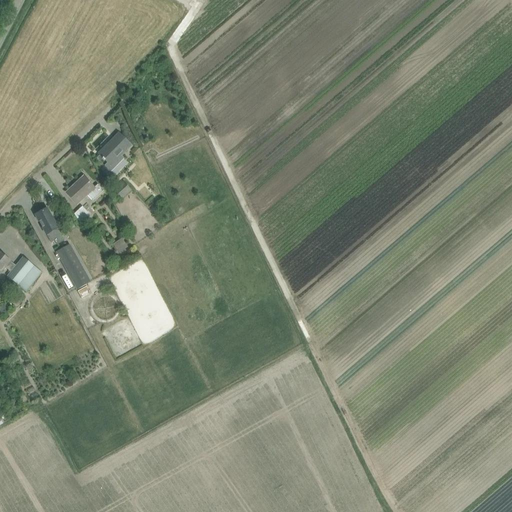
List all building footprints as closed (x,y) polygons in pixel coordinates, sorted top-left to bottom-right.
[(121,156),(131,146),(118,133),(108,144),(110,146),(100,156),(98,154),(107,163),(104,166),(111,172),(124,159),(121,156)] [(83,177),(66,193),(77,205),(87,196),(92,201),(103,191),(98,185),(94,188),(83,177)] [(113,190),(121,199),(131,191),(123,182),(113,190)] [(80,224),(90,215),(82,207),(74,214),(80,224)] [(35,215),(40,224),(51,243),(62,237),(51,218),(47,209),(35,215)] [(168,212),(162,215),(166,222),(172,219),(168,212)] [(119,254),(128,247),(122,239),(113,245),(119,254)] [(70,245),(56,252),(77,290),(90,282),(70,245)] [(10,261),(7,258),(0,253),(0,273),(5,267),(9,270),(11,272),(6,278),(25,292),(41,272),(23,257),(16,266),(10,261)]
